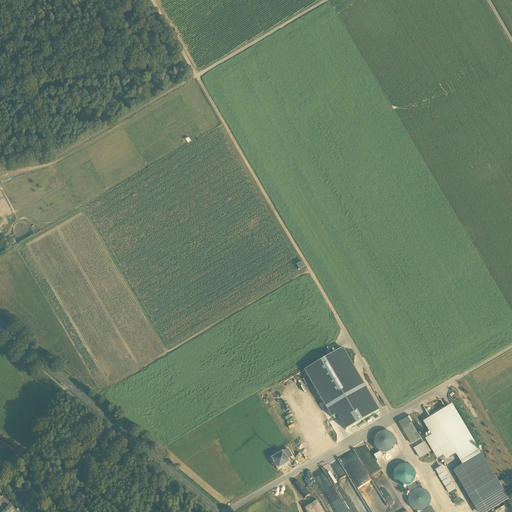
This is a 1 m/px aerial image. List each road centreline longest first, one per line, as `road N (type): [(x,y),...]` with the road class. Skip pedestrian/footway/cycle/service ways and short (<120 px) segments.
road 1 (track): [(393,415),(195,75)]
road 2 (track): [(228,511),(511,346)]
road 3 (tertiary): [(0,326),(218,511)]
road 4 (track): [(0,170),(50,160),(195,75)]
road 5 (track): [(195,75),(326,0)]
